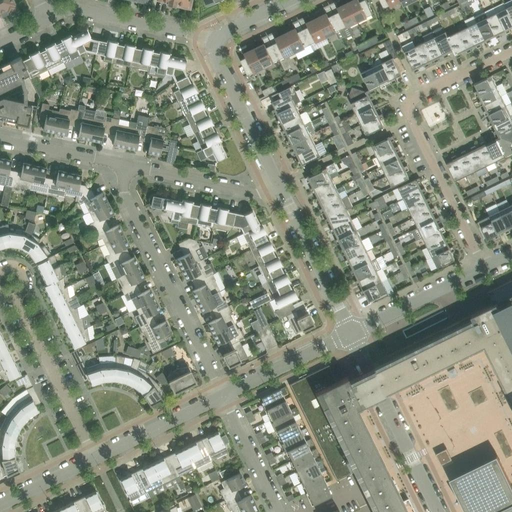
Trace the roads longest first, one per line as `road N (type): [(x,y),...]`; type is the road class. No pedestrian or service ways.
road 1 (residential): [(486,268),(408,108),(511,51)]
road 2 (residential): [(224,396),(124,193),(123,165)]
road 3 (tertiary): [(438,511),(351,334)]
road 4 (residential): [(93,459),(17,299)]
road 5 (residential): [(215,42),(87,13),(47,19)]
road 6 (tertiary): [(215,42),(281,193)]
road 7 (residential): [(281,193),(123,165)]
road 8 (tertiary): [(281,193),(351,334)]
road 9 (residential): [(351,334),(486,268)]
road 10 (tertiary): [(93,459),(224,396)]
road 11 (tertiary): [(224,396),(351,334)]
road 12 (residential): [(224,396),(279,511)]
road 13 (residential): [(123,165),(0,140)]
